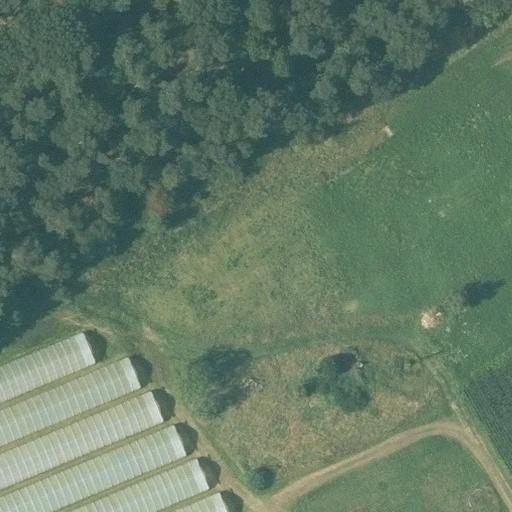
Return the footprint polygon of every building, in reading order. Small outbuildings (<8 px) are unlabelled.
[(372,162),(289,219),(326,274),(369,244),(379,237),(366,218),(414,185),(412,180),(467,149),(450,118),(372,162)] [(511,192),(439,243),(467,284),(511,253),(511,192)] [(369,244),(326,274),(352,312),(395,282),(369,244)] [(0,404),(97,367),(86,336),(0,368),(0,404)] [(0,449),(144,396),(132,364),(0,412),(0,449)] [(172,511),(213,497),(201,465),(75,511),(172,511)]
